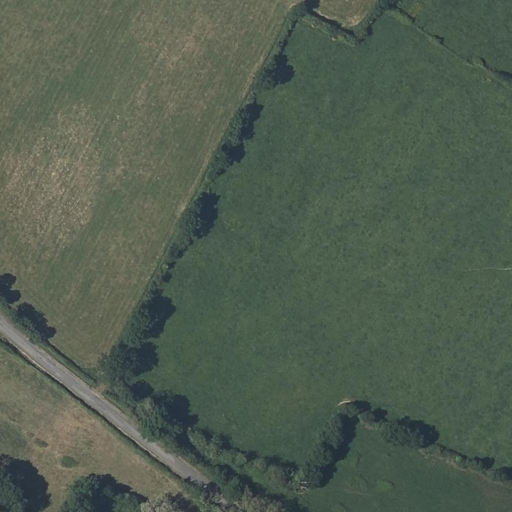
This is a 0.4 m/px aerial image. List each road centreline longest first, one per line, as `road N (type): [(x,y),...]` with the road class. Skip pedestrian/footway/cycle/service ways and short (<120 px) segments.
road 1 (track): [(94,398),(104,388),(118,393),(223,468),(265,486),(308,494),(360,489),(442,511)]
road 2 (tertiary): [(238,511),(0,322)]
